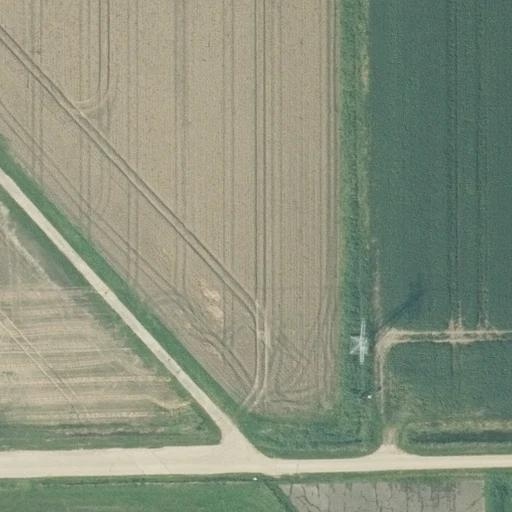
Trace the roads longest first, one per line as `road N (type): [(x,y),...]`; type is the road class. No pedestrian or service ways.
road 1 (unclassified): [(0,470),(511,462)]
road 2 (track): [(388,465),(372,400),(370,0)]
road 3 (track): [(244,464),(219,419),(0,175)]
road 4 (track): [(384,432),(412,421),(511,418)]
